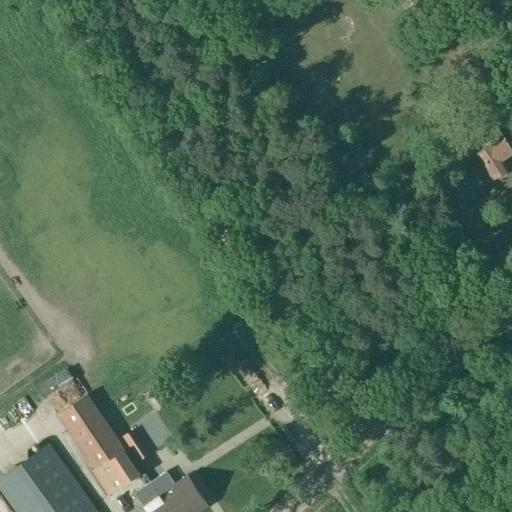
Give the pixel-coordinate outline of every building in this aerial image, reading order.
[(396,0),(404,9),(416,0),(396,0)] [(499,177),(505,174),(506,170),(509,168),(502,158),(511,151),(511,148),(505,137),(504,138),(493,121),(489,116),(480,122),(483,127),(483,128),(492,142),(475,152),(492,178),(496,176),(499,177)] [(38,386),(44,397),(73,380),(67,370),(38,386)] [(87,394),(58,414),(94,468),(92,469),(108,493),(139,473),(97,410),(87,394)] [(135,461),(147,453),(130,428),(117,436),(135,461)] [(97,511),(75,481),(48,443),(0,477),(0,489),(16,511),(97,511)] [(150,481),(152,485),(151,486),(170,511),(196,511),(207,504),(187,475),(174,483),(166,470),(150,481)] [(150,481),(133,492),(143,505),(142,506),(145,511),(170,511),(151,486),(152,485),(150,481)]
